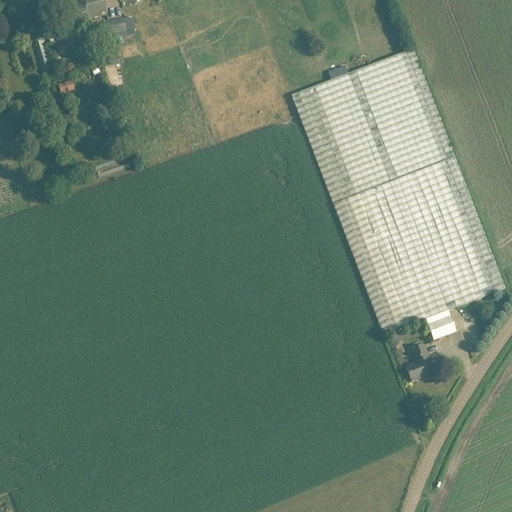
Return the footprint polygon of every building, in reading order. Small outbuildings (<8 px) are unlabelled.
[(65,3),(67,13),(69,25),(88,21),(83,0),(65,3)] [(106,13),(105,6),(103,0),(83,0),(88,21),(97,20),(96,15),(106,13)] [(123,20),(108,22),(110,35),(125,33),(123,20)] [(56,44),(72,42),(69,30),(54,33),(56,44)] [(411,52),(349,76),(332,83),(292,98),(383,337),(425,321),(433,341),(456,333),(448,313),(505,291),(501,281),(411,52)] [(103,60),(105,68),(120,66),(119,57),(103,60)] [(328,74),(332,83),(349,76),(345,67),(328,74)] [(74,91),(72,82),(70,82),(58,86),(60,94),(74,91)] [(406,369),(411,383),(435,374),(430,360),(429,360),(423,346),(412,351),(417,365),(406,369)]
